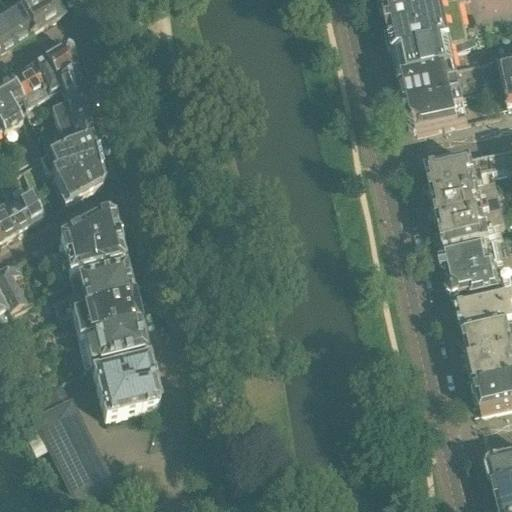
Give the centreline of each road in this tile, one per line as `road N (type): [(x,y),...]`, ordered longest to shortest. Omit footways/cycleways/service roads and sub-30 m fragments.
road 1 (residential): [(126,195),(168,365),(174,511)]
road 2 (tertiary): [(445,455),(381,169)]
road 3 (residential): [(84,26),(126,195)]
road 4 (tertiary): [(381,169),(344,0)]
road 5 (residential): [(0,265),(126,195)]
road 6 (residential): [(511,140),(381,169)]
